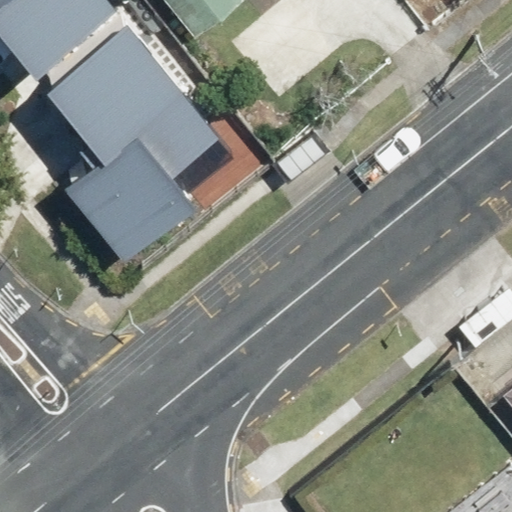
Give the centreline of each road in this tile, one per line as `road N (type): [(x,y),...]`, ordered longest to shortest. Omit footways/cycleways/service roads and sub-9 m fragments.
road 1 (tertiary): [(511,127),(102,458)]
road 2 (residential): [(102,458),(0,334)]
